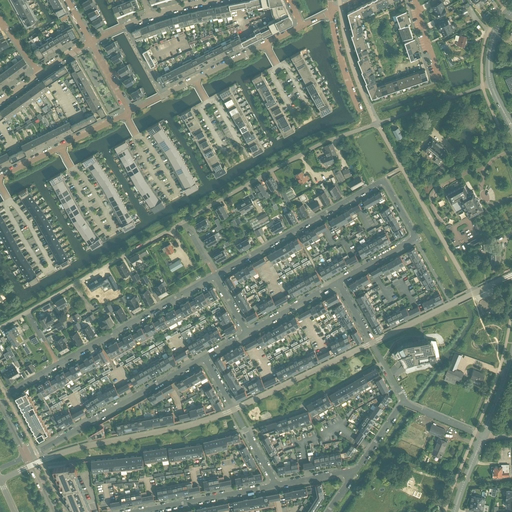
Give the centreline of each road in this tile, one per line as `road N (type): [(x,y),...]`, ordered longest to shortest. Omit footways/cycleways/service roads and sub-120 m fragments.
road 1 (residential): [(183,221),(331,140),(490,84)]
road 2 (residential): [(214,274),(378,181),(414,239)]
road 3 (residential): [(8,390),(214,274)]
road 4 (residential): [(28,454),(204,358)]
road 5 (residential): [(28,312),(183,221)]
road 6 (residential): [(8,202),(45,273),(52,269),(14,203)]
road 7 (residential): [(72,169),(115,230),(107,235),(71,174)]
road 8 (residential): [(204,358),(274,485)]
road 9 (residential): [(138,137),(176,194),(169,198),(136,143)]
road 10 (residential): [(274,485),(136,511)]
road 11 (residential): [(338,282),(404,401)]
road 12 (residential): [(207,103),(199,108),(223,150),(238,142),(214,99)]
